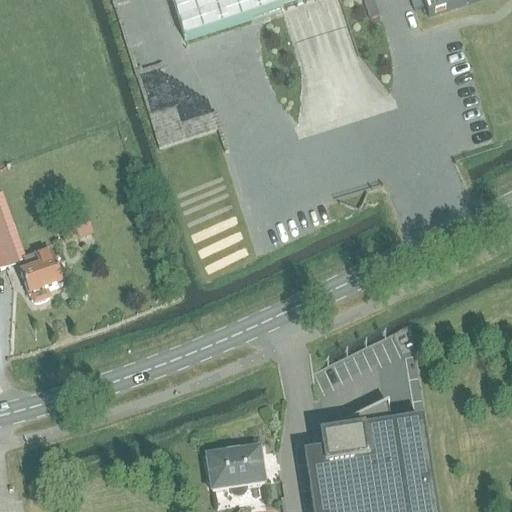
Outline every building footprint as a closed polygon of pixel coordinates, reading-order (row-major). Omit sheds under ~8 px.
[(170,0),(184,43),(317,0),(422,0),(428,18),(485,0),(170,0)] [(85,216),(72,221),(79,241),(92,236),(85,216)] [(0,272),(19,266),(1,222),(0,217),(0,272)] [(39,306),(46,303),(50,299),(48,292),(49,292),(61,288),(48,254),(22,263),(26,274),(20,277),(28,300),(30,299),(32,306),(39,306)] [(305,461),(312,511),(436,511),(423,425),(393,430),(391,430),(387,409),(389,408),(388,407),(339,431),(340,432),(344,430),(345,437),(320,441),(323,458),(305,461)] [(227,457),(227,459),(207,462),(212,496),(229,493),(231,496),(233,499),(236,500),(239,500),(242,499),(245,497),(246,494),(246,491),(264,488),(259,454),(239,457),(238,455),(227,457)]
